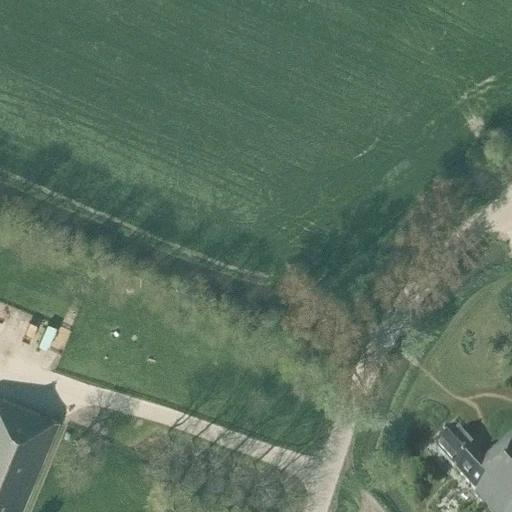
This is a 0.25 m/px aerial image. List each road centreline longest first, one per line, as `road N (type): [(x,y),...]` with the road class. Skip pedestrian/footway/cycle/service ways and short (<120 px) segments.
road 1 (tertiary): [(318,511),(367,362),(418,281),(511,198)]
road 2 (track): [(328,480),(0,360)]
